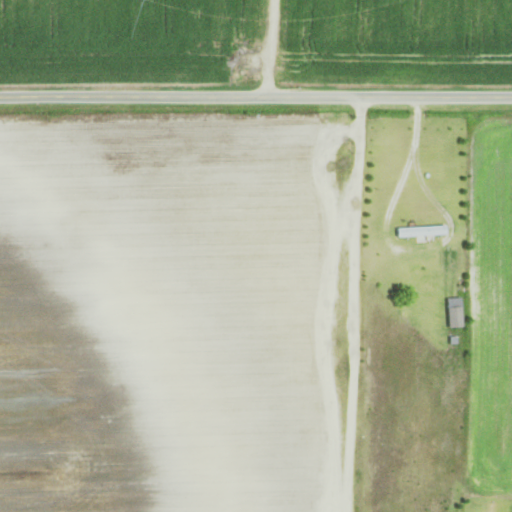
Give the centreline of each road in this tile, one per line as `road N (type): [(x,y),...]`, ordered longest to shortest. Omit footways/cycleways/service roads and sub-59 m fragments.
road 1 (residential): [(511,97),(0,100)]
road 2 (residential): [(341,511),(351,98)]
